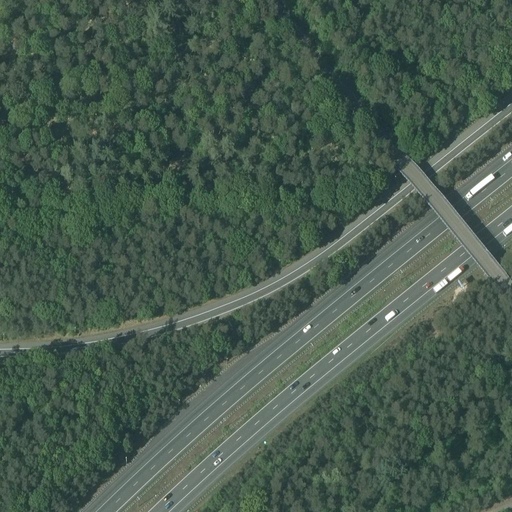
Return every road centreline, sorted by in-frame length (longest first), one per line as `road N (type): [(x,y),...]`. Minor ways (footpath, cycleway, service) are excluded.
road 1 (motorway): [(511,109),(343,241),(264,291),(135,337),(0,354)]
road 2 (motorway): [(511,165),(320,318),(103,511)]
road 3 (motorway): [(166,511),(511,222)]
road 4 (unclassified): [(511,302),(271,0)]
